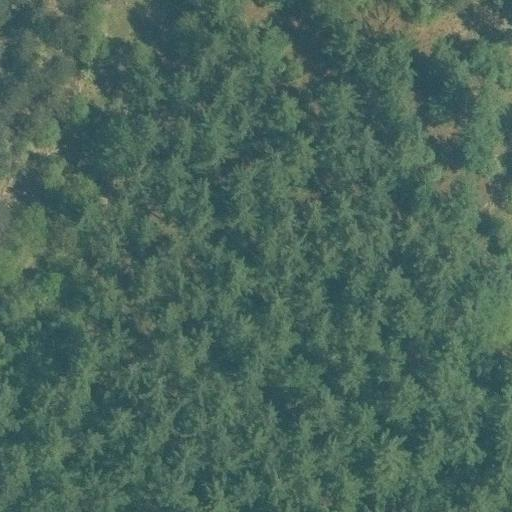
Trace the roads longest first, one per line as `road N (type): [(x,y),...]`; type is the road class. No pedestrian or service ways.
road 1 (track): [(0,482),(141,448),(224,460),(321,504),(375,511)]
road 2 (track): [(85,121),(46,227),(0,304)]
